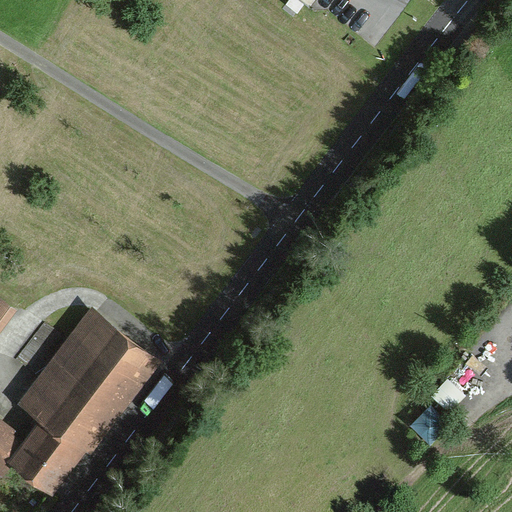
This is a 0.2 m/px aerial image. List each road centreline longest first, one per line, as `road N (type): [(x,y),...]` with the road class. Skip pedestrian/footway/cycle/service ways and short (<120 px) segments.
road 1 (primary): [(467,0),(68,511)]
road 2 (track): [(0,47),(291,230)]
